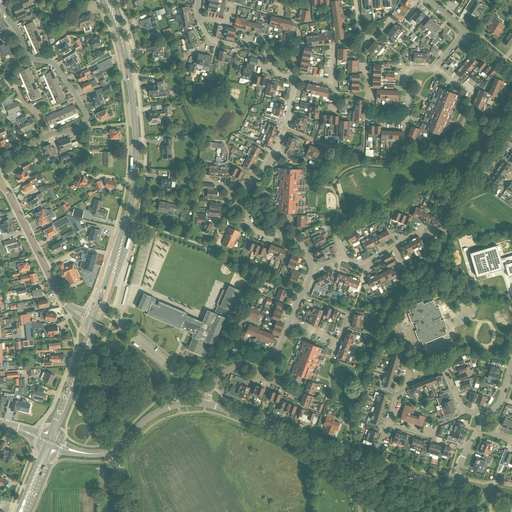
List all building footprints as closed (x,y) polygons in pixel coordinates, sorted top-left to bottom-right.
[(16,14),(24,10),(23,7),(30,4),(28,0),(24,0),(17,4),(18,6),(13,9),(16,14)] [(372,9),(372,6),(370,0),(364,0),(365,7),(361,7),(362,14),(366,14),(366,9),(372,9)] [(382,7),(382,5),(380,0),(373,0),(375,6),(372,6),(372,9),(375,8),(382,8),(382,7)] [(403,0),(402,2),(399,1),(396,6),(399,8),(399,9),(406,13),(409,8),(405,7),(406,5),(408,6),(410,0),(403,0)] [(482,15),(485,10),(480,7),(482,5),(474,0),(467,12),(475,16),(477,12),(482,15)] [(308,14),(309,11),(306,10),(306,8),(297,6),(296,10),(299,11),(298,14),(307,16),(308,14)] [(189,16),(188,11),(189,11),(188,7),(178,9),(179,14),(175,15),(176,19),(180,18),(189,16)] [(24,10),(16,14),(18,20),(22,18),(24,21),(33,17),(30,12),(26,14),(24,10)] [(425,15),(419,10),(416,12),(413,10),(406,20),(410,23),(413,20),(418,24),(425,15)] [(498,36),(504,26),(495,20),(498,16),(493,13),(485,25),(489,27),(488,29),(491,31),(490,31),(498,36)] [(94,24),(91,14),(75,19),(75,17),(67,20),(70,28),(79,25),(80,29),(83,27),(85,33),(85,34),(92,32),(92,30),(90,25),(94,24)] [(240,27),(242,15),(240,14),(240,17),(236,17),(234,25),(237,26),(236,26),(240,27)] [(189,16),(180,18),(182,27),(192,25),(191,22),(190,22),(189,16)] [(157,26),(154,17),(140,21),(142,25),(146,24),(147,29),(157,26)] [(274,28),(276,19),(274,19),(274,17),(271,17),(270,20),(267,19),(266,23),(267,23),(265,30),(268,31),(269,27),(274,28)] [(428,30),(435,23),(430,19),(424,25),(422,23),(418,27),(423,31),(426,28),(428,30)] [(255,33),(258,21),(256,20),(255,24),(252,23),(250,32),(255,33)] [(26,33),(28,32),(36,29),(37,28),(35,25),(35,26),(33,21),(25,25),(23,26),(26,33)] [(257,24),(255,33),(261,34),(261,33),(262,29),(265,30),(267,23),(266,23),(264,23),(264,22),(258,21),(257,24)] [(295,27),(292,26),(293,22),(290,21),(289,22),(287,21),(285,30),(289,31),(288,34),(293,35),(295,27)] [(437,36),(439,34),(436,31),(440,27),(435,23),(428,30),(431,33),(428,36),(433,40),(437,36)] [(394,25),(390,30),(398,36),(401,39),(404,34),(406,32),(401,27),(397,24),(395,26),(394,25)] [(185,38),(195,35),(193,30),(192,30),(191,27),(182,30),(183,33),(182,33),(182,34),(183,33),(184,37),(185,37),(185,38)] [(37,28),(36,29),(28,32),(26,33),(29,40),(31,39),(39,35),(38,32),(37,28)] [(331,43),(330,32),(329,29),(325,30),(325,33),(322,34),(323,44),(331,43)] [(312,46),(311,35),(307,36),(307,31),(305,32),(305,30),(301,31),(302,32),(303,43),(306,43),(307,45),(306,45),(307,46),(312,46)] [(395,39),(398,36),(390,30),(386,35),(391,39),(389,41),(395,46),(397,44),(396,43),(398,41),(395,39)] [(511,30),(503,42),(509,47),(511,42),(511,30)] [(439,34),(437,36),(439,37),(447,44),(451,39),(443,32),(441,35),(439,34)] [(233,41),(235,35),(224,33),(223,35),(224,35),(224,36),(226,36),(226,39),(233,41)] [(41,39),(39,35),(31,39),(29,40),(32,47),(34,46),(42,42),(43,42),(41,39)] [(93,38),(92,35),(85,37),(87,42),(91,41),(94,48),(101,46),(98,36),(93,38)] [(185,44),(187,44),(196,41),(195,35),(185,38),(184,39),(185,42),(184,42),(185,44)] [(70,42),(67,37),(60,41),(61,41),(62,43),(56,47),(60,54),(64,52),(65,54),(71,51),(69,49),(69,48),(67,44),(70,42)] [(196,41),(187,44),(188,46),(187,46),(188,49),(187,50),(188,50),(188,52),(197,50),(196,47),(198,46),(196,41)] [(371,46),(379,52),(382,48),(385,50),(387,47),(381,43),(379,45),(375,41),(371,46)] [(43,42),(42,42),(34,46),(32,47),(35,54),(37,53),(45,49),(44,46),(43,42)] [(0,45),(0,51),(3,58),(5,56),(4,54),(8,52),(9,55),(13,53),(9,45),(5,47),(4,44),(0,45)] [(437,53),(439,50),(433,45),(431,48),(431,49),(436,53),(437,53)] [(148,49),(149,53),(153,52),(154,58),(155,61),(159,60),(158,57),(164,56),(162,46),(148,49)] [(350,53),(346,53),(347,49),(346,49),(346,47),(339,46),(339,49),(338,48),(337,54),(350,55),(350,53)] [(376,55),(379,52),(371,46),(367,50),(374,56),(373,58),(376,60),(378,57),(376,55)] [(303,53),(314,55),(314,53),(311,52),(312,49),(304,47),(303,53)] [(420,53),(417,53),(417,50),(410,49),(410,56),(414,56),(413,62),(419,63),(420,53)] [(420,53),(419,63),(425,63),(426,57),(429,57),(430,50),(426,50),(422,50),(422,53),(420,53)] [(90,67),(96,64),(96,63),(110,56),(109,51),(88,64),(90,67)] [(230,63),(231,57),(228,56),(228,55),(226,55),(227,52),(220,51),(218,60),(230,63)] [(71,72),(77,68),(75,64),(78,62),(76,59),(78,58),(74,53),(68,57),(70,59),(65,62),(71,72)] [(255,65),(257,65),(258,59),(255,59),(256,55),(249,53),(247,61),(246,61),(245,62),(247,63),(255,65)] [(202,70),(203,65),(205,55),(198,54),(196,64),(195,66),(197,66),(197,67),(198,68),(198,71),(201,72),(202,70)] [(212,57),(205,55),(203,65),(202,70),(207,71),(206,79),(211,80),(212,72),(214,64),(210,64),(212,57)] [(466,60),(474,67),(477,63),(470,56),(467,59),(465,57),(463,58),(466,60)] [(93,76),(113,66),(111,58),(97,65),(97,66),(91,70),(93,74),(92,75),(93,76)] [(474,67),(466,60),(463,58),(462,60),(465,62),(462,65),(463,65),(470,71),(474,67)] [(479,73),(486,65),(481,61),(476,67),(479,69),(477,72),(479,73)] [(195,66),(193,65),(192,65),(188,64),(186,71),(190,72),(191,73),(195,74),(197,67),(197,66),(195,66)] [(470,71),(463,65),(462,65),(460,67),(457,65),(456,67),(460,70),(467,75),(470,71)] [(486,75),(491,69),(486,65),(479,73),(481,74),(483,72),(486,75)] [(345,66),(345,68),(348,68),(348,71),(347,75),(352,75),(356,75),(357,72),(357,66),(345,66)] [(467,75),(460,70),(456,67),(455,68),(458,70),(455,73),(463,80),(467,75)] [(21,80),(23,79),(31,75),(32,75),(30,72),(28,68),(19,72),(18,73),(21,80)] [(249,80),(250,76),(252,70),(240,68),(239,73),(238,73),(237,76),(242,77),(242,78),(248,79),(249,80)] [(491,69),(486,75),(488,77),(486,79),(488,81),(490,78),(495,72),(491,69)] [(44,76),(47,82),(56,78),(57,78),(55,75),(54,75),(52,72),(49,73),(47,70),(41,73),(43,76),(44,76)] [(84,81),(88,79),(87,77),(91,75),(88,70),(77,76),(80,82),(83,80),(84,81)] [(23,79),(21,80),(24,86),(25,86),(34,82),(32,79),(33,78),(32,75),(31,75),(23,79)] [(265,86),(266,79),(261,77),(257,92),(259,93),(260,89),(261,88),(264,89),(265,86)] [(48,90),(50,89),(58,85),(57,82),(58,82),(56,78),(47,82),(45,83),(48,90)] [(505,88),(506,87),(503,85),(504,82),(495,78),(493,83),(505,88)] [(161,88),(161,85),(161,84),(163,84),(163,79),(157,79),(157,85),(150,86),(150,87),(147,87),(147,91),(149,91),(149,95),(153,94),(154,98),(167,96),(167,92),(164,92),(163,88),(161,88)] [(97,85),(95,80),(89,82),(89,81),(81,85),(84,91),(91,87),(92,88),(97,85)] [(282,87),(283,83),(272,81),(271,84),(268,83),(268,87),(268,89),(276,91),(278,86),(282,87)] [(27,93),(28,93),(37,89),(38,89),(36,86),(34,82),(25,86),(24,86),(27,93)] [(310,97),(312,85),(307,83),(304,83),(302,92),(305,92),(309,93),(308,96),(310,97)] [(459,99),(460,96),(442,89),(443,86),(435,83),(431,92),(434,93),(432,96),(430,95),(429,99),(429,100),(428,102),(427,103),(426,106),(428,107),(426,110),(424,110),(423,112),(426,113),(424,117),(422,116),(420,119),(421,120),(420,122),(419,123),(417,126),(420,127),(419,129),(423,131),(424,129),(441,136),(444,129),(443,129),(444,125),(448,126),(449,123),(448,122),(449,120),(451,119),(452,116),(448,115),(450,111),(451,112),(452,109),(451,109),(452,105),(456,106),(457,103),(456,102),(457,100),(459,99)] [(504,90),(505,88),(493,83),(490,88),(500,92),(501,89),(504,90)] [(51,97),(53,96),(61,92),(62,92),(61,89),(60,89),(58,85),(50,89),(48,90),(51,97)] [(329,97),(330,91),(328,90),(329,88),(323,87),(321,99),(322,99),(323,96),(329,97)] [(498,96),(500,92),(490,88),(488,94),(501,99),(501,97),(498,96)] [(38,89),(37,89),(28,93),(27,93),(30,100),(32,100),(40,96),(38,92),(39,92),(38,89)] [(103,93),(102,89),(96,91),(97,94),(96,94),(89,97),(90,101),(91,104),(91,103),(93,107),(92,107),(93,107),(96,106),(97,107),(100,106),(99,105),(100,105),(100,104),(98,99),(101,98),(101,95),(103,94),(103,93)] [(275,96),(276,91),(268,89),(267,91),(266,94),(273,96),(272,99),(279,100),(280,97),(275,96)] [(488,99),(489,98),(486,97),(487,93),(479,90),(477,95),(488,99)] [(62,92),(61,92),(53,96),(51,97),(54,104),(56,103),(64,99),(63,96),(64,95),(62,92)] [(486,104),(488,99),(477,95),(475,100),(483,103),(486,104)] [(13,103),(10,96),(7,98),(1,102),(5,112),(8,111),(9,113),(6,117),(10,122),(16,119),(16,118),(18,117),(16,111),(19,110),(15,103),(13,103)] [(279,104),(279,100),(272,99),(272,102),(275,103),(273,108),(282,110),(283,108),(284,105),(279,104)] [(482,107),(483,103),(475,100),(473,105),(480,108),(479,110),(484,111),(485,108),(482,107)] [(78,115),(77,114),(73,105),(70,107),(70,106),(66,108),(71,118),(78,115)] [(307,106),(300,105),(299,108),(304,109),(305,108),(309,109),(308,112),(317,113),(317,111),(319,111),(319,107),(318,107),(313,107),(309,107),(307,106)] [(172,115),(171,106),(163,106),(163,111),(159,111),(159,113),(157,113),(157,111),(153,111),(153,113),(150,113),(151,123),(160,122),(163,122),(163,117),(165,116),(172,115)] [(63,109),(63,110),(59,111),(64,121),(71,118),(66,108),(63,109)] [(272,114),(271,117),(276,118),(278,118),(279,115),(281,116),(282,112),(282,110),(273,108),(273,112),(272,114)] [(108,114),(106,110),(97,114),(98,114),(97,115),(98,117),(99,117),(100,121),(109,117),(113,115),(112,112),(108,114)] [(55,112),(52,113),(56,123),(63,120),(59,111),(56,113),(55,112)] [(56,123),(52,113),(49,115),(50,116),(46,117),(45,116),(42,117),(45,124),(48,123),(49,126),(50,128),(57,125),(56,123)] [(309,120),(307,120),(298,116),(297,119),(298,119),(297,121),(305,125),(306,121),(308,122),(309,120)] [(28,121),(26,117),(17,121),(21,129),(23,128),(25,131),(34,127),(31,119),(28,121)] [(277,127),(278,124),(270,120),(268,123),(266,122),(265,123),(264,126),(262,124),(261,126),(261,127),(276,133),(277,130),(276,129),(277,127)] [(303,128),(305,125),(297,121),(296,123),(295,123),(294,126),(297,127),(295,130),(304,134),(306,129),(303,128)] [(423,131),(419,129),(412,126),(410,132),(419,135),(422,137),(424,131),(423,131)] [(275,136),(276,133),(261,127),(261,128),(264,129),(266,130),(264,134),(272,137),(273,135),(275,136)] [(114,131),(114,130),(110,130),(110,131),(104,131),(104,135),(110,135),(110,139),(120,138),(121,137),(121,135),(120,134),(119,134),(119,131),(114,131)] [(417,139),(419,135),(410,132),(408,137),(417,141),(420,142),(420,140),(417,139)] [(271,139),(272,137),(264,134),(263,137),(261,136),(260,138),(272,143),(273,140),(271,139)] [(302,138),(300,137),(293,135),(292,138),(290,137),(288,140),(289,140),(288,142),(297,146),(298,146),(302,138)] [(3,138),(0,139),(0,147),(3,146),(5,150),(11,147),(9,142),(6,144),(3,138)] [(257,154),(259,151),(258,150),(259,148),(258,147),(259,144),(253,141),(247,138),(246,140),(248,142),(245,147),(246,147),(249,149),(257,154)] [(270,146),(272,143),(260,138),(259,140),(261,141),(260,144),(268,147),(269,145),(270,146)] [(72,146),(71,143),(69,139),(66,140),(65,140),(63,140),(57,142),(61,153),(68,151),(67,148),(72,146)] [(162,159),(172,158),(171,144),(172,144),(172,140),(165,140),(165,146),(162,146),(162,159)] [(295,150),(297,146),(288,142),(287,144),(285,147),(288,148),(287,151),(293,154),(295,150)] [(51,148),(50,145),(42,147),(46,157),(51,156),(52,159),(56,157),(57,159),(60,155),(59,154),(57,155),(55,147),(51,148)] [(311,147),(309,146),(305,158),(310,160),(315,148),(312,147),(311,147)] [(361,155),(361,146),(358,146),(357,150),(351,149),(349,152),(357,155),(361,155)] [(249,149),(246,147),(245,149),(248,151),(246,154),(248,155),(254,158),(255,156),(256,157),(257,154),(249,149)] [(315,148),(310,160),(311,161),(314,162),(315,162),(316,161),(320,163),(321,161),(324,152),(320,151),(318,150),(318,149),(315,148)] [(70,158),(69,154),(60,157),(62,163),(65,162),(67,167),(75,164),(73,156),(70,158)] [(255,159),(254,158),(248,155),(246,160),(254,164),(257,159),(255,159)] [(248,171),(250,168),(251,169),(254,164),(246,160),(244,159),(242,163),(242,164),(244,165),(242,168),(248,171)] [(26,173),(25,172),(28,170),(30,169),(29,167),(32,165),(31,161),(22,166),(24,169),(16,174),(18,178),(17,178),(18,179),(17,180),(18,182),(19,182),(20,182),(30,177),(28,173),(26,173)] [(507,171),(508,170),(509,168),(511,169),(511,166),(510,166),(503,161),(500,166),(507,171)] [(214,175),(215,162),(214,162),(213,166),(210,165),(210,164),(206,163),(205,175),(209,175),(209,174),(211,174),(211,175),(214,175)] [(508,170),(507,171),(500,166),(497,170),(504,175),(505,175),(506,172),(509,174),(510,172),(508,170)] [(233,180),(238,170),(233,167),(232,168),(226,167),(226,173),(230,174),(233,175),(231,179),(233,180)] [(305,177),(306,167),(298,167),(297,169),(278,168),(278,172),(279,173),(279,175),(277,176),(277,179),(281,180),(281,184),(279,183),(279,186),(280,186),(280,190),(276,190),(276,194),(278,195),(277,197),(276,198),(276,202),(280,202),(279,205),(278,205),(278,212),(297,213),(301,213),(303,213),(303,210),(302,209),(302,207),(304,206),(304,202),(301,202),(302,198),(304,198),(304,196),(302,196),(302,192),(304,192),(305,189),(303,187),(304,185),(305,184),(305,181),(303,180),(303,177),(305,177)] [(238,170),(233,180),(235,181),(237,177),(240,179),(244,172),(238,170)] [(505,175),(504,175),(497,170),(494,175),(501,180),(502,179),(503,177),(506,178),(507,176),(505,175)] [(161,187),(167,188),(167,191),(171,192),(171,188),(171,182),(176,183),(177,173),(169,172),(168,180),(162,180),(161,187)] [(37,181),(41,179),(43,178),(41,173),(35,177),(29,180),(29,182),(22,186),(23,189),(23,190),(24,192),(25,193),(34,188),(32,186),(36,184),(34,181),(37,180),(37,181)] [(502,179),(501,180),(494,175),(491,179),(498,184),(500,181),(503,183),(504,181),(502,179)] [(86,180),(84,177),(81,179),(80,178),(75,181),(73,183),(72,182),(69,184),(72,189),(75,187),(78,186),(79,188),(87,184),(86,181),(86,180)] [(109,180),(107,180),(107,179),(104,179),(103,183),(106,184),(105,187),(113,189),(115,182),(112,181),(112,180),(109,179),(109,180)] [(217,198),(217,196),(218,191),(213,190),(214,185),(203,183),(202,188),(208,188),(207,197),(217,198)] [(47,189),(49,193),(53,200),(57,198),(53,191),(51,187),(47,189)] [(33,208),(41,204),(39,201),(43,196),(41,193),(29,199),(31,202),(30,202),(31,205),(32,207),(33,208)] [(101,207),(102,201),(95,200),(93,208),(88,207),(87,211),(92,212),(91,214),(98,215),(98,213),(105,214),(106,210),(100,209),(100,207),(101,207)] [(181,213),(182,207),(180,207),(180,206),(170,203),(160,201),(158,210),(168,213),(168,211),(179,213),(181,213)] [(221,210),(222,204),(218,203),(218,202),(210,202),(210,209),(220,210),(221,210)] [(418,218),(422,206),(421,205),(420,208),(416,207),(412,216),(418,218)] [(426,213),(427,211),(423,209),(424,206),(422,206),(418,218),(423,220),(425,213),(426,213)] [(427,223),(431,215),(428,214),(430,208),(428,208),(427,211),(426,213),(425,213),(423,220),(422,221),(427,223)] [(49,214),(53,212),(51,209),(49,210),(45,209),(43,210),(42,209),(40,211),(36,214),(36,215),(37,217),(38,220),(49,214)] [(67,211),(66,214),(82,218),(84,212),(74,209),(73,212),(67,211)] [(398,221),(400,214),(393,211),(391,215),(393,216),(392,219),(398,221)] [(49,214),(38,220),(40,222),(40,223),(40,225),(41,225),(41,226),(46,223),(46,224),(49,223),(47,219),(49,218),(48,217),(50,216),(50,217),(54,215),(53,212),(49,214)] [(301,215),(301,213),(297,213),(296,215),(297,215),(297,221),(307,221),(307,218),(311,218),(311,216),(314,216),(314,214),(310,214),(310,216),(307,216),(301,215)] [(434,217),(431,215),(427,223),(433,225),(433,224),(437,225),(441,216),(435,213),(434,217)] [(403,223),(406,216),(400,214),(398,221),(403,223)] [(51,224),(52,226),(53,226),(54,228),(69,220),(66,216),(51,224)] [(409,225),(412,218),(406,216),(403,223),(409,225)] [(79,223),(80,219),(72,217),(71,222),(75,231),(80,228),(78,223),(79,223)] [(8,219),(4,221),(5,222),(0,225),(0,224),(0,230),(1,234),(4,233),(9,230),(10,231),(14,229),(8,219)] [(209,234),(213,225),(206,222),(202,231),(203,231),(203,233),(206,234),(208,233),(209,234)] [(383,232),(382,229),(383,229),(379,222),(377,224),(379,228),(386,241),(391,238),(386,230),(383,232)] [(90,239),(93,240),(98,241),(101,230),(96,229),(97,226),(88,224),(87,227),(92,229),(91,232),(89,231),(87,238),(90,239)] [(57,233),(54,228),(53,226),(52,226),(50,227),(50,226),(48,228),(44,231),(43,233),(45,235),(46,235),(48,238),(57,233)] [(236,240),(239,232),(230,227),(226,236),(236,240)] [(381,243),(386,241),(379,228),(377,228),(380,234),(377,236),(381,243)] [(324,231),(324,230),(321,229),(315,233),(321,244),(326,242),(323,237),(327,236),(324,231)] [(69,239),(75,236),(75,237),(77,236),(76,235),(74,231),(73,231),(72,231),(67,233),(61,236),(63,240),(64,239),(65,240),(69,238),(69,239)] [(362,243),(361,241),(356,231),(351,234),(355,243),(359,241),(360,244),(362,243)] [(372,238),(371,236),(367,238),(365,232),(363,233),(364,235),(364,236),(370,248),(375,245),(372,238)] [(316,247),(321,244),(315,233),(310,235),(312,237),(311,238),(306,241),(309,247),(314,244),(316,247)] [(355,243),(351,234),(346,236),(351,245),(352,248),(357,246),(355,243)] [(232,248),(236,240),(226,236),(222,244),(232,248)] [(366,250),(370,248),(364,236),(363,236),(364,239),(361,241),(362,243),(366,250)] [(376,246),(381,243),(377,236),(372,238),(375,245),(376,246)] [(418,236),(413,239),(417,247),(421,245),(422,248),(426,245),(423,239),(420,241),(418,236)] [(17,243),(16,239),(4,242),(5,248),(9,247),(10,253),(16,251),(17,252),(20,252),(21,250),(22,250),(20,242),(17,243)] [(55,253),(63,249),(61,245),(66,243),(64,239),(63,240),(58,242),(59,243),(52,247),(55,253)] [(413,250),(417,247),(413,239),(408,242),(409,243),(413,250)] [(252,252),(255,244),(249,242),(249,243),(246,242),(242,251),(247,253),(248,250),(252,252)] [(333,247),(336,246),(335,243),(325,248),(325,249),(322,251),(320,247),(313,251),(316,256),(333,247)] [(414,252),(413,250),(409,243),(404,246),(410,257),(412,256),(411,254),(414,252)] [(256,257),(260,246),(255,244),(252,252),(256,253),(254,256),(256,257)] [(272,256),(276,247),(271,244),(268,250),(265,249),(263,256),(266,257),(267,254),(272,256)] [(219,254),(221,250),(211,245),(208,250),(219,254)] [(496,245),(470,252),(477,276),(506,267),(508,275),(511,274),(511,255),(500,259),(496,245)] [(263,256),(265,249),(266,248),(260,246),(256,257),(258,257),(259,254),(263,256)] [(409,258),(410,257),(404,246),(399,248),(404,257),(407,255),(409,258)] [(81,247),(79,248),(81,251),(84,252),(83,254),(85,254),(84,258),(82,258),(82,259),(94,262),(96,253),(89,251),(90,248),(86,247),(82,247),(81,247)] [(276,261),(281,248),(276,247),(272,256),(276,258),(274,260),(276,261)] [(336,252),(336,251),(333,247),(316,256),(318,261),(325,258),(323,254),(327,253),(330,251),(332,255),(336,252)] [(281,248),(276,261),(278,262),(279,259),(282,260),(286,250),(281,248)] [(299,265),(300,263),(297,262),(298,258),(300,255),(292,252),(291,256),(289,261),(299,265)] [(385,262),(392,259),(389,253),(382,257),(385,262)] [(81,260),(80,267),(84,268),(83,269),(92,271),(94,264),(94,262),(82,259),(81,260)] [(388,268),(395,264),(392,259),(385,262),(388,268)] [(19,264),(18,260),(12,262),(9,263),(10,268),(18,266),(20,272),(21,274),(26,273),(25,271),(29,270),(29,269),(30,268),(30,266),(28,265),(28,263),(23,264),(23,263),(19,264)] [(298,267),(299,265),(289,261),(287,267),(294,269),(297,270),(298,268),(298,267)] [(65,268),(62,262),(58,265),(60,270),(63,276),(65,275),(69,285),(80,280),(75,270),(76,270),(73,264),(65,268)] [(392,268),(387,271),(391,280),(395,278),(396,279),(397,278),(398,280),(404,278),(403,275),(402,273),(399,269),(394,272),(392,268)] [(298,278),(300,273),(293,270),(292,274),(289,272),(288,274),(298,278)] [(388,281),(391,280),(387,271),(382,273),(388,285),(390,284),(388,281)] [(343,276),(338,274),(335,273),(333,279),(336,280),(335,283),(338,284),(337,287),(339,288),(343,276)] [(386,286),(388,285),(382,273),(377,276),(381,285),(382,285),(385,283),(386,286)] [(296,284),(298,278),(288,274),(287,276),(290,278),(289,281),(296,284)] [(329,287),(327,284),(330,282),(326,274),(321,276),(327,288),(329,287)] [(380,285),(381,285),(377,276),(376,275),(371,277),(377,288),(378,290),(381,288),(381,287),(380,285)] [(325,289),(327,288),(321,276),(316,279),(318,282),(315,283),(313,289),(313,291),(319,293),(319,291),(319,292),(321,288),(324,286),(325,289)] [(349,278),(343,276),(339,288),(341,289),(342,286),(345,287),(346,285),(349,278)] [(349,292),(354,278),(349,276),(349,278),(346,285),(350,286),(347,291),(349,292)] [(372,291),(377,288),(371,277),(366,280),(368,283),(365,284),(368,290),(371,289),(372,291)] [(360,280),(354,278),(349,292),(351,293),(352,289),(356,290),(355,291),(358,293),(361,286),(358,285),(360,280)] [(286,296),(287,291),(286,291),(287,287),(280,284),(279,287),(276,286),(275,290),(272,289),(271,291),(286,296)] [(232,311),(241,291),(229,286),(227,291),(223,290),(221,294),(217,305),(218,305),(214,314),(207,311),(202,322),(186,315),(187,313),(159,301),(158,304),(155,304),(156,299),(143,293),(137,308),(148,312),(147,315),(180,329),(180,328),(193,333),(192,336),(193,337),(188,350),(200,355),(201,353),(206,355),(209,348),(204,346),(206,342),(213,346),(225,318),(227,319),(230,312),(231,312),(232,311)] [(34,298),(43,296),(41,287),(32,289),(32,290),(28,291),(29,295),(29,297),(33,296),(34,298)] [(274,292),(274,294),(276,295),(275,299),(284,302),(286,296),(274,292)] [(48,306),(49,305),(49,303),(47,302),(47,299),(38,301),(33,302),(34,306),(39,305),(39,308),(48,306)] [(425,340),(425,342),(448,338),(447,330),(448,329),(447,321),(444,321),(442,318),(443,318),(442,307),(437,308),(436,301),(425,303),(424,302),(421,304),(419,304),(420,308),(423,308),(422,305),(425,305),(425,306),(427,309),(428,312),(426,314),(426,318),(423,320),(420,320),(420,322),(418,324),(418,330),(419,341),(425,340)] [(283,310),(285,305),(278,302),(276,307),(283,310)] [(311,312),(321,316),(322,311),(318,309),(319,306),(313,304),(309,302),(308,306),(313,307),(311,312)] [(495,333),(509,328),(506,317),(501,319),(496,304),(490,306),(490,304),(480,308),(481,311),(478,312),(480,316),(475,318),(478,325),(471,328),(469,324),(462,326),(469,344),(474,342),(474,344),(497,337),(495,333)] [(256,307),(252,306),(251,305),(247,315),(252,317),(256,307)] [(256,307),(252,317),(258,319),(262,306),(261,305),(259,308),(256,307)] [(281,316),(283,310),(276,307),(274,313),(281,316)] [(329,317),(331,310),(326,307),(323,314),(329,317)] [(334,319),(337,312),(331,310),(329,317),(334,319)] [(364,312),(355,311),(355,315),(353,314),(352,320),(364,322),(366,322),(371,323),(371,322),(375,323),(375,320),(371,319),(371,321),(363,320),(364,316),(364,312)] [(46,313),(46,312),(43,312),(41,312),(40,315),(46,316),(45,320),(46,320),(46,321),(47,322),(49,323),(51,321),(51,320),(55,321),(55,320),(56,320),(56,318),(55,317),(56,314),(46,313)] [(272,318),(279,321),(281,316),(274,313),(272,312),(270,318),(272,318)] [(319,321),(321,316),(311,312),(310,316),(308,315),(307,317),(319,321)] [(317,327),(319,321),(307,317),(307,319),(308,319),(307,323),(317,327)] [(363,326),(364,324),(364,322),(352,320),(351,325),(354,326),(354,328),(356,329),(360,331),(361,327),(362,327),(362,326),(363,326)] [(282,330),(284,324),(276,321),(275,325),(272,323),(271,326),(282,330)] [(252,335),(255,327),(249,324),(246,332),(243,330),(242,334),(244,334),(244,335),(246,336),(247,333),(252,335)] [(45,329),(43,330),(44,333),(48,333),(48,337),(53,337),(53,334),(56,334),(58,333),(57,326),(48,327),(48,329),(45,329)] [(279,335),(282,330),(271,326),(270,327),(273,329),(272,332),(279,335)] [(361,333),(353,330),(349,329),(348,332),(347,332),(345,337),(358,342),(358,340),(355,338),(356,335),(360,336),(361,333)] [(259,344),(264,331),(259,330),(256,337),(255,339),(258,341),(257,343),(259,344)] [(265,343),(269,333),(264,331),(259,344),(261,345),(262,342),(265,343)] [(269,333),(265,343),(269,345),(268,347),(270,348),(272,343),(276,345),(277,341),(273,340),(274,335),(269,333)] [(357,343),(358,342),(345,337),(343,342),(350,345),(352,346),(353,346),(353,345),(354,342),(357,343)] [(34,353),(38,353),(50,352),(50,351),(54,351),(58,350),(57,348),(60,348),(59,341),(49,342),(50,348),(45,348),(46,350),(34,351),(34,353)] [(326,354),(327,351),(303,341),(301,348),(302,348),(300,352),(297,351),(296,354),(296,355),(296,357),(294,358),(293,361),(296,362),(295,366),(294,366),(292,372),(309,379),(308,381),(312,382),(313,380),(315,381),(316,378),(316,377),(316,375),(318,374),(319,371),(317,370),(318,366),(321,367),(322,364),(319,363),(320,360),(323,361),(324,358),(323,356),(324,355),(326,354)] [(343,342),(342,341),(340,347),(348,350),(350,345),(343,342)] [(348,350),(340,347),(338,352),(349,356),(350,354),(351,351),(348,350)] [(338,352),(336,357),(338,358),(336,361),(348,365),(349,361),(348,361),(350,356),(349,356),(338,352)] [(52,365),(52,362),(60,362),(60,355),(54,355),(54,354),(50,354),(50,353),(47,353),(47,358),(43,358),(43,361),(43,365),(44,365),(48,365),(52,365)] [(456,367),(464,364),(461,356),(453,360),(456,367)] [(498,366),(498,364),(492,361),(490,366),(491,366),(489,372),(498,375),(500,369),(494,367),(494,365),(498,366)] [(465,372),(467,371),(464,364),(456,367),(459,374),(465,372)] [(396,373),(398,369),(387,365),(386,370),(385,370),(396,373)] [(47,372),(44,371),(42,376),(40,379),(47,382),(47,383),(49,384),(51,383),(54,375),(47,372)] [(459,380),(460,382),(468,379),(467,377),(469,376),(467,371),(465,372),(459,374),(457,375),(459,380)] [(496,381),(498,375),(489,372),(488,377),(485,376),(483,382),(481,382),(480,385),(489,387),(490,384),(493,385),(494,380),(496,381)] [(234,386),(236,379),(241,381),(242,377),(234,375),(233,377),(236,378),(235,380),(233,379),(231,385),(234,386)] [(246,387),(249,381),(242,378),(240,384),(238,390),(248,393),(249,388),(246,387)] [(468,379),(460,382),(463,390),(466,389),(467,391),(473,388),(472,387),(471,387),(468,379)] [(318,385),(312,382),(308,381),(306,386),(316,390),(317,386),(319,387),(320,385),(321,386),(322,384),(319,383),(318,385)] [(255,397),(259,387),(253,384),(250,392),(249,396),(251,396),(255,397)] [(412,389),(407,391),(410,399),(415,397),(414,394),(419,392),(416,384),(411,386),(412,389)] [(29,392),(33,392),(31,398),(38,400),(38,402),(41,403),(42,401),(43,401),(44,401),(46,396),(44,395),(45,393),(43,393),(44,388),(38,386),(31,386),(31,387),(29,392)] [(315,393),(316,390),(306,386),(304,391),(314,395),(316,396),(317,394),(315,393)] [(265,395),(262,394),(264,389),(259,387),(255,397),(260,399),(259,400),(263,401),(265,395)] [(19,395),(19,391),(18,391),(19,388),(16,388),(15,391),(14,393),(15,393),(15,394),(4,392),(4,396),(10,397),(10,396),(14,397),(16,397),(17,394),(18,395),(19,395)] [(246,399),(248,393),(238,390),(237,394),(230,391),(225,394),(226,394),(226,395),(241,400),(242,397),(246,399)] [(273,400),(276,393),(270,391),(268,396),(265,395),(263,401),(266,402),(267,400),(272,402),(273,400)] [(475,404),(478,394),(470,392),(468,400),(472,402),(472,403),(475,404)] [(281,395),(276,393),(273,400),(276,402),(275,404),(278,406),(279,402),(281,395)] [(302,399),(311,402),(313,399),(315,399),(315,398),(313,397),(304,393),(302,399)] [(483,405),(486,397),(478,394),(475,404),(478,405),(478,404),(483,405)] [(442,410),(452,406),(450,401),(446,402),(444,396),(436,399),(439,405),(438,405),(441,410),(442,410)] [(310,406),(311,402),(302,399),(300,404),(309,408),(311,408),(312,406),(310,406)] [(28,412),(30,404),(21,402),(21,401),(14,400),(11,410),(18,412),(19,410),(28,412)] [(275,413),(279,414),(278,415),(280,416),(286,403),(280,401),(275,413)] [(288,412),(291,405),(286,403),(280,416),(280,417),(282,417),(283,415),(285,411),(288,412)] [(292,418),(297,407),(291,405),(288,412),(292,413),(290,417),(292,418)] [(412,413),(414,408),(405,405),(401,419),(422,425),(424,417),(419,415),(419,417),(409,414),(410,413),(412,413)] [(452,406),(442,410),(444,415),(442,416),(443,419),(452,416),(450,412),(454,411),(452,406)] [(303,412),(304,411),(304,410),(299,408),(296,415),(299,416),(298,419),(299,419),(298,422),(299,423),(300,420),(303,412)] [(303,412),(300,420),(308,423),(309,420),(312,421),(313,425),(315,424),(318,417),(314,416),(315,414),(309,412),(309,413),(304,411),(303,412)] [(337,432),(337,430),(340,423),(333,421),(335,417),(327,414),(326,418),(323,425),(325,426),(323,433),(333,437),(335,431),(337,432)] [(511,421),(508,420),(509,417),(503,415),(500,423),(503,424),(502,426),(508,428),(511,421)] [(378,425),(379,420),(371,417),(369,422),(369,425),(375,427),(376,424),(378,425)] [(464,429),(465,425),(456,422),(453,423),(453,425),(454,426),(453,431),(462,434),(464,429)] [(376,438),(378,432),(374,431),(375,428),(366,425),(365,429),(368,430),(367,435),(376,438)] [(460,440),(462,434),(453,431),(451,436),(448,436),(447,439),(456,442),(457,439),(460,440)] [(398,444),(401,435),(396,433),(395,437),(391,436),(389,443),(392,444),(393,442),(398,444)] [(375,443),(376,438),(367,435),(365,440),(363,440),(362,443),(371,446),(372,442),(375,443)] [(406,440),(407,436),(401,435),(398,444),(404,445),(403,448),(406,449),(406,450),(409,441),(406,440)] [(416,449),(419,440),(413,438),(412,442),(409,441),(406,450),(409,451),(410,447),(416,449)] [(498,443),(492,441),(487,439),(486,442),(484,441),(482,446),(491,450),(492,446),(496,448),(498,443)] [(419,440),(416,449),(421,451),(420,453),(420,455),(423,456),(424,454),(423,454),(426,446),(423,445),(424,441),(419,440)] [(444,447),(442,455),(447,457),(447,458),(450,459),(451,453),(449,452),(450,447),(451,444),(453,445),(454,442),(446,440),(445,446),(444,446),(444,447)] [(13,457),(15,453),(10,451),(11,450),(5,448),(7,443),(2,441),(0,446),(0,449),(2,451),(1,454),(4,455),(2,460),(10,463),(12,457),(13,457)] [(429,447),(426,446),(423,454),(424,454),(427,455),(432,457),(436,445),(430,443),(429,447)] [(441,459),(442,455),(444,447),(441,446),(441,447),(436,445),(432,457),(432,458),(437,459),(438,458),(441,459)] [(488,455),(491,450),(482,446),(480,452),(484,454),(483,457),(492,460),(493,457),(488,455)] [(509,463),(511,455),(511,454),(507,452),(506,455),(503,454),(499,464),(500,464),(503,465),(505,461),(509,463)] [(492,460),(483,457),(481,456),(480,459),(477,458),(475,463),(484,467),(485,464),(487,464),(488,462),(490,463),(491,460),(492,460)] [(487,468),(484,467),(475,463),(473,468),(477,470),(476,474),(484,476),(487,468)]
